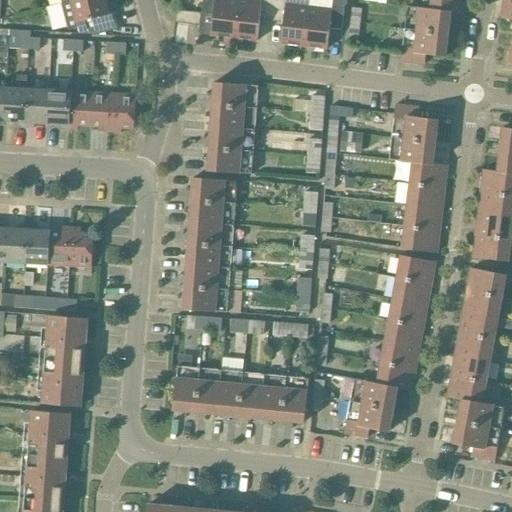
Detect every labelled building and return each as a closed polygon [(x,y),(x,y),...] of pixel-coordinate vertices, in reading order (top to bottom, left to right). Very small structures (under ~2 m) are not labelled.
[(76,0),(72,1),(63,3),(70,30),(79,27),(80,34),(99,35),(99,34),(106,33),(119,29),(114,13),(112,3),(108,4),(106,0),(76,0)] [(211,36),(235,38),(239,0),(203,0),(202,13),(214,14),(211,36)] [(239,0),(235,38),(258,41),(260,20),(272,21),(274,0),(239,0)] [(297,0),(274,0),(272,21),(284,23),(281,44),(304,47),(309,6),(297,5),(297,0)] [(309,6),(304,47),(328,49),(330,28),(342,30),(345,5),(347,5),(347,0),(333,0),(333,3),(332,9),(309,6)] [(467,0),(431,0),(431,9),(430,10),(451,13),(466,14),(467,0)] [(511,0),(503,0),(501,19),(511,19),(511,0)] [(405,29),(449,34),(451,13),(430,10),(431,9),(408,6),(405,29)] [(350,23),(360,24),(362,9),(352,7),(350,23)] [(200,25),(202,13),(177,10),(175,23),(200,25)] [(358,38),(360,24),(350,23),(349,36),(358,38)] [(449,34),(405,29),(401,61),(425,64),(426,54),(446,57),(449,34)] [(30,49),(31,37),(21,36),(20,49),(30,49)] [(9,38),(0,37),(0,58),(8,58),(9,38)] [(41,37),(31,37),(30,49),(40,50),(41,37)] [(73,51),(74,40),(64,39),(63,51),(73,51)] [(84,40),(74,40),(73,51),(83,52),(84,40)] [(117,54),(118,42),(106,41),(106,53),(117,54)] [(118,42),(117,54),(126,55),(127,43),(118,42)] [(6,88),(4,122),(16,122),(16,127),(26,127),(28,89),(29,77),(18,76),(17,88),(6,88)] [(215,83),(213,105),(257,108),(258,86),(215,83)] [(47,124),(49,90),(28,89),(26,127),(35,128),(36,123),(47,124)] [(69,130),(71,91),(49,90),(47,124),(60,125),(59,129),(69,130)] [(91,127),(93,93),(71,91),(69,130),(78,130),(79,126),(91,127)] [(112,132),(114,94),(93,93),(91,127),(103,127),(102,132),(112,132)] [(137,95),(114,94),(112,132),(121,133),(122,128),(135,129),(137,95)] [(311,95),(310,112),(324,113),(325,96),(311,95)] [(213,105),(211,127),(255,130),(257,108),(213,105)] [(396,105),(392,137),(436,142),(438,120),(419,118),(420,108),(396,105)] [(322,130),(324,113),(310,112),(309,129),(322,130)] [(329,130),(338,130),(339,116),(330,115),(329,130)] [(210,149),(254,152),(255,130),(211,127),(210,149)] [(511,128),(503,128),(501,150),(511,151),(511,128)] [(338,130),(329,130),(327,144),(337,145),(338,130)] [(364,134),(343,132),(340,152),(362,155),(364,134)] [(433,164),(436,142),(392,137),(390,159),(389,160),(412,163),(412,161),(433,164)] [(307,156),(321,157),(322,139),(308,138),(307,156)] [(254,152),(210,149),(208,171),(252,174),(254,152)] [(511,151),(501,150),(498,172),(511,173),(511,151)] [(319,173),(321,157),(307,156),(306,172),(319,173)] [(326,158),(325,173),(335,174),(336,159),(326,158)] [(412,163),(410,183),(445,187),(448,165),(433,164),(412,161),(412,163)] [(481,191),(511,195),(511,173),(498,172),(484,170),(481,191)] [(335,174),(325,173),(324,188),(334,188),(335,174)] [(194,178),(192,200),(236,204),(238,181),(194,178)] [(410,183),(407,205),(443,209),(445,187),(410,183)] [(303,208),(317,209),(318,192),(304,191),(303,208)] [(511,195),(481,191),(478,213),(511,217),(511,195)] [(192,200),(190,222),(234,225),(236,204),(192,200)] [(322,216),(332,217),(333,203),(323,202),(322,216)] [(440,231),(443,209),(407,205),(405,226),(440,231)] [(317,209),(303,208),(302,225),(315,226),(316,226),(317,209)] [(511,217),(478,213),(476,235),(511,239),(511,231),(511,217)] [(332,217),(322,216),(321,231),(331,232),(332,217)] [(234,225),(190,222),(189,244),(233,247),(234,225)] [(5,262),(26,264),(29,225),(19,225),(19,229),(7,228),(5,262)] [(26,264),(48,265),(50,231),(38,230),(38,226),(29,225),(26,264)] [(437,253),(440,231),(405,226),(402,249),(437,253)] [(48,265),(70,266),(72,228),(62,227),(62,232),(50,231),(48,265)] [(72,228),(70,266),(92,267),(94,234),(81,233),(81,228),(72,228)] [(300,252),(314,253),(315,235),(301,234),(300,252)] [(508,261),(511,239),(476,235),(473,257),(508,261)] [(233,247),(189,244),(187,265),(231,269),(233,247)] [(320,249),(318,266),(328,267),(329,249),(320,249)] [(314,253),(300,252),(299,268),(313,269),(314,253)] [(397,277),(432,284),(436,262),(401,255),(397,277)] [(231,269),(187,265),(186,287),(229,290),(231,269)] [(327,280),(328,267),(318,266),(317,279),(327,280)] [(471,268),(467,290),(502,297),(506,275),(471,268)] [(297,296),(310,297),(312,278),(298,277),(297,296)] [(397,277),(393,299),(428,305),(432,284),(397,277)] [(228,313),(229,290),(186,287),(184,309),(228,313)] [(502,297),(467,290),(463,312),(498,318),(502,297)] [(323,293),(322,307),(331,308),(333,294),(323,293)] [(13,306),(24,307),(25,295),(14,294),(13,306)] [(34,296),(25,295),(24,307),(33,308),(34,296)] [(309,312),(310,297),(297,296),(295,311),(309,312)] [(56,309),(67,310),(68,298),(57,297),(56,309)] [(77,299),(68,298),(67,310),(76,311),(77,299)] [(393,299),(389,320),(424,327),(428,305),(393,299)] [(331,308),(322,307),(320,322),(330,323),(331,308)] [(463,312),(459,333),(494,340),(498,318),(463,312)] [(204,330),(205,316),(188,314),(186,328),(204,330)] [(49,316),(46,359),(85,363),(88,319),(49,316)] [(205,316),(204,330),(221,331),(222,317),(205,316)] [(247,333),(249,319),(231,318),(229,331),(247,333)] [(265,320),(249,319),(247,333),(264,334),(265,320)] [(389,320),(385,342),(420,348),(424,327),(389,320)] [(273,335),(291,336),(292,322),(274,321),(273,335)] [(308,323),(292,322),(291,336),(307,337),(308,323)] [(459,333),(455,355),(490,361),(494,340),(459,333)] [(319,335),(317,350),(327,351),(328,336),(319,335)] [(416,369),(420,348),(385,342),(381,363),(416,369)] [(327,351),(317,350),(316,365),(326,365),(327,351)] [(455,355),(451,376),(486,382),(490,361),(455,355)] [(81,406),(85,363),(46,359),(42,403),(81,406)] [(416,369),(381,363),(377,383),(377,384),(398,388),(412,391),(416,369)] [(196,412),(200,368),(178,366),(174,410),(196,412)] [(196,412),(218,414),(222,370),(200,368),(196,412)] [(218,414),(239,416),(244,372),(222,370),(218,414)] [(239,416),(261,418),(265,374),(244,372),(239,416)] [(261,418),(283,420),(287,377),(265,374),(261,418)] [(482,404),(483,403),(486,382),(451,376),(448,397),(462,400),(482,404)] [(287,377),(283,420),(305,422),(309,379),(287,377)] [(313,394),(323,395),(324,380),(315,379),(313,394)] [(350,402),(394,410),(398,388),(377,384),(377,383),(355,379),(355,380),(350,402)] [(321,409),(323,395),(313,394),(312,408),(321,409)] [(462,400),(458,421),(501,429),(505,407),(483,403),(482,404),(462,400)] [(390,432),(394,410),(350,402),(345,433),(368,438),(370,428),(390,432)] [(29,455),(68,457),(71,414),(32,411),(29,455)] [(495,461),(501,429),(458,421),(454,444),(473,447),(472,457),(495,461)] [(68,457),(29,455),(25,498),(64,501),(68,457)] [(63,511),(64,501),(25,498),(24,511),(63,511)]
